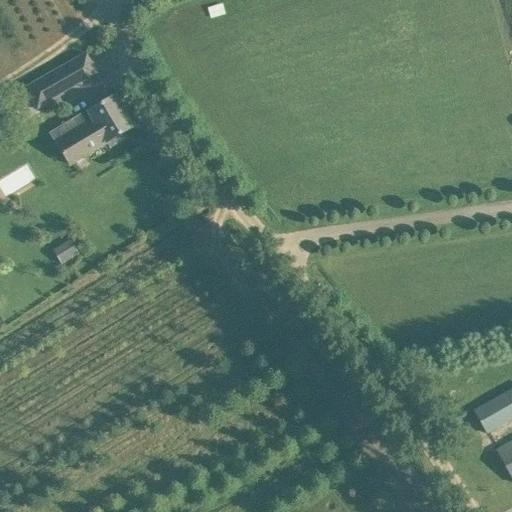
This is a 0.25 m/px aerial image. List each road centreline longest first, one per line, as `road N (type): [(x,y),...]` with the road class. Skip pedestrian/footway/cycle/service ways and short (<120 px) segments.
road 1 (unclassified): [(469,511),(408,412),(160,107),(103,0)]
road 2 (track): [(0,323),(27,307),(43,272),(0,201)]
road 3 (track): [(0,73),(85,23),(103,0)]
